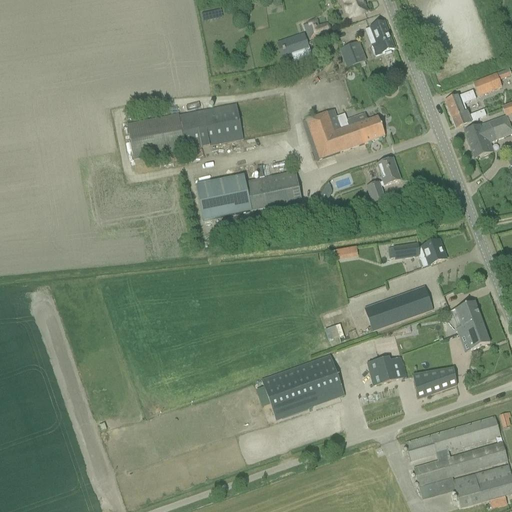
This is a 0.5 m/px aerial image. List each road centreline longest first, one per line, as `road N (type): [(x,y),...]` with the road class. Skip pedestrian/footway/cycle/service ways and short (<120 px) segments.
road 1 (unclassified): [(157,511),(511,385)]
road 2 (tertiary): [(511,322),(386,0)]
